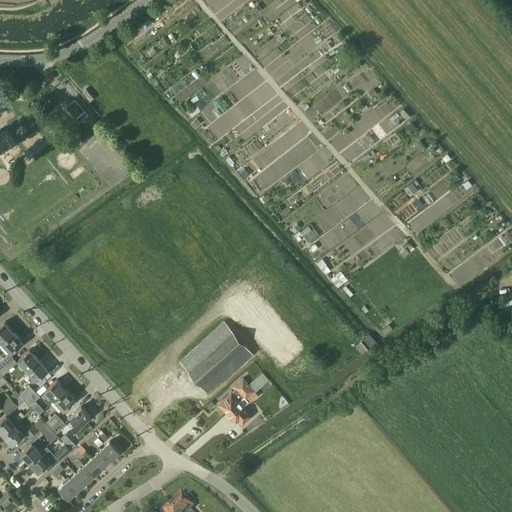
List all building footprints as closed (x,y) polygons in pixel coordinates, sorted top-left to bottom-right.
[(90,101),(94,98),(86,89),(82,92),(90,101)] [(65,107),(78,122),(88,113),(75,99),(65,107)] [(332,278),(339,287),(350,278),(343,269),(332,278)] [(253,353),(224,320),(180,361),(209,394),(253,353)] [(0,326),(0,340),(2,343),(14,332),(5,322),(0,326)] [(14,332),(2,343),(11,352),(23,342),(14,332)] [(376,342),(368,334),(355,345),(362,354),(376,342)] [(18,360),(27,370),(31,366),(39,360),(30,350),(18,360)] [(0,370),(13,358),(8,362),(4,357),(0,361),(0,370)] [(0,370),(0,372),(2,375),(17,362),(13,358),(0,370)] [(47,369),(39,360),(31,366),(27,370),(32,375),(29,378),(33,382),(36,379),(47,369)] [(231,393),(219,404),(226,412),(244,396),(240,392),(249,383),(243,377),(233,386),(232,386),(233,386),(235,389),(231,393)] [(46,390),(55,400),(66,389),(57,379),(46,390)] [(244,396),(226,412),(235,423),(239,419),(242,423),(252,415),(248,411),(244,406),(249,401),(247,398),(246,397),(254,390),(249,383),(240,392),(244,396)] [(20,394),(19,395),(20,396),(23,399),(24,399),(34,390),(29,385),(19,394),(20,394)] [(75,399),(66,389),(55,400),(63,409),(75,399)] [(24,399),(30,405),(40,396),(34,390),(24,399)] [(0,404),(0,406),(4,410),(14,400),(9,396),(0,404)] [(14,400),(4,410),(8,414),(23,399),(20,396),(14,400)] [(79,426),(90,416),(81,406),(70,417),(79,426)] [(50,427),(51,428),(57,423),(61,419),(55,413),(45,422),(45,423),(49,427),(50,427)] [(0,420),(0,430),(4,436),(15,425),(17,423),(14,419),(11,421),(6,415),(0,420)] [(25,432),(30,437),(45,423),(45,422),(40,417),(25,432)] [(51,428),(56,433),(66,424),(61,419),(57,423),(51,428)] [(17,423),(15,425),(4,436),(13,445),(24,434),(19,429),(21,427),(17,423)] [(45,423),(30,437),(33,441),(49,427),(45,423)] [(99,435),(96,430),(89,436),(93,440),(99,435)] [(110,459),(119,451),(109,441),(101,449),(110,459)] [(20,453),(29,463),(40,452),(32,443),(20,453)] [(66,445),(57,453),(61,458),(71,449),(66,445)] [(47,446),(40,452),(29,463),(38,472),(55,456),(47,446)] [(76,456),(81,452),(77,448),(72,452),(76,456)] [(110,459),(101,449),(92,457),(102,467),(110,459)] [(72,460),(76,456),(72,452),(68,456),(72,460)] [(102,467),(92,457),(84,464),(93,474),(102,467)] [(59,472),(64,468),(60,463),(55,468),(59,472)] [(93,474),(84,464),(75,472),(85,482),(93,474)] [(55,476),(59,472),(55,468),(51,472),(55,476)] [(85,482),(75,472),(67,480),(76,490),(85,482)] [(76,490),(67,480),(58,488),(67,498),(76,490)] [(8,490),(0,498),(0,499),(10,510),(19,502),(8,490)] [(176,498),(172,502),(180,511),(192,511),(190,509),(193,506),(189,502),(192,499),(188,494),(188,495),(185,498),(181,494),(179,495),(179,494),(175,497),(176,498)] [(0,511),(8,511),(10,510),(0,499),(0,511)] [(180,511),(172,502),(167,506),(166,505),(163,509),(164,509),(163,511),(180,511)]
